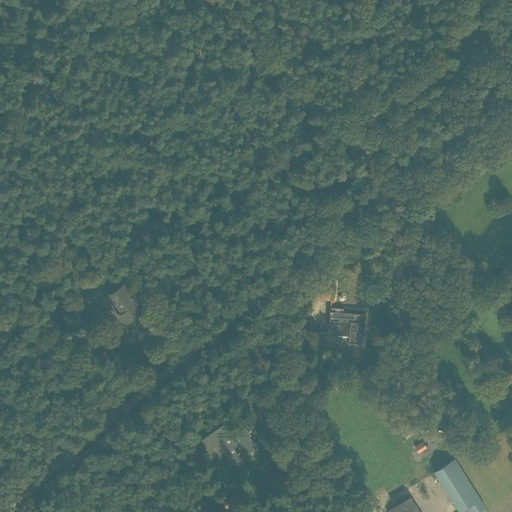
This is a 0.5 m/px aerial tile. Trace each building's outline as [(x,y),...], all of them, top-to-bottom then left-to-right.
[(412,242),(399,249),(404,259),(417,252),(412,242)] [(118,315),(119,317),(125,325),(140,313),(135,306),(141,301),(126,283),(108,297),(121,313),(118,315)] [(317,298),(329,299),(330,287),(318,286),(317,298)] [(362,344),(365,315),(342,313),(333,311),(334,308),(334,309),(334,308),(330,307),(329,320),(331,321),(331,324),(329,323),(328,335),(348,336),(348,343),(362,344)] [(319,332),(318,343),(325,344),(326,332),(319,332)] [(472,347),(481,363),(492,357),(483,341),(472,347)] [(260,408),(251,395),(241,402),(249,415),(260,408)] [(242,457),(255,448),(248,436),(246,437),(244,435),(247,432),(243,426),(233,432),(231,430),(227,432),(222,426),(202,439),(209,449),(213,446),(217,451),(222,448),(229,459),(236,453),(237,454),(240,453),(242,457)] [(459,511),(479,499),(454,459),(434,472),(458,511),(459,511)] [(421,511),(413,496),(387,509),(388,511),(421,511)] [(222,503),(226,510),(237,503),(233,497),(222,503)]
